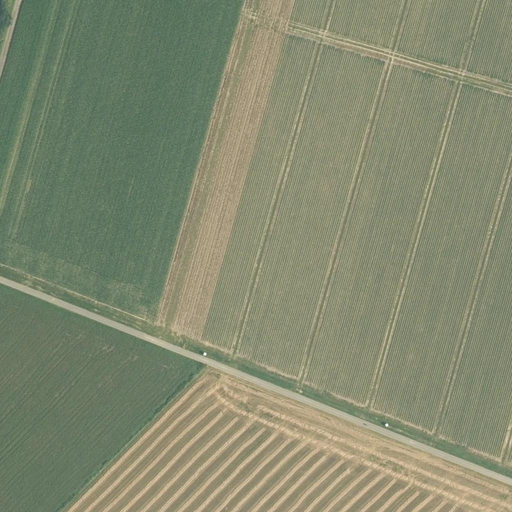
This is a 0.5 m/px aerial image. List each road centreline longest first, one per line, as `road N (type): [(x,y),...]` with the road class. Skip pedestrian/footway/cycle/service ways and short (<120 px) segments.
road 1 (track): [(0,279),(511,482)]
road 2 (track): [(301,0),(511,61)]
